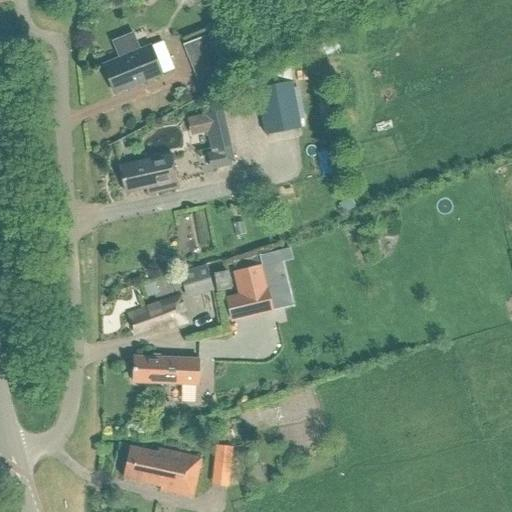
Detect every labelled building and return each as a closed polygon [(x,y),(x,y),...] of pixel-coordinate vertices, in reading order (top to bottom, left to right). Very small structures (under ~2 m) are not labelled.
[(185,44),(199,78),(203,87),(204,87),(208,95),(224,87),(218,71),(204,36),(185,44)] [(151,47),(103,66),(114,95),(162,75),(151,47)] [(290,82),(255,89),(265,136),(300,129),(290,82)] [(231,159),(224,129),(220,110),(187,118),(191,137),(205,133),(212,163),(231,159)] [(119,167),(125,194),(153,187),(154,194),(178,188),(170,155),(119,167)] [(251,257),(232,261),(234,271),(232,271),(233,275),(237,294),(224,297),(230,320),(230,323),(272,312),(260,265),(253,267),(251,257)] [(180,273),(186,299),(213,292),(206,265),(180,273)] [(226,271),(213,274),(216,293),(230,290),(226,271)] [(187,320),(180,297),(128,313),(134,334),(150,329),(152,334),(167,329),(166,325),(174,322),(175,324),(187,320)] [(204,349),(204,377),(218,377),(218,350),(204,349)] [(133,357),(132,382),(197,385),(198,360),(133,357)] [(237,446),(235,468),(247,470),(250,447),(237,446)] [(130,447),(123,478),(161,487),(160,491),(192,498),(201,459),(158,449),(157,453),(130,447)]
